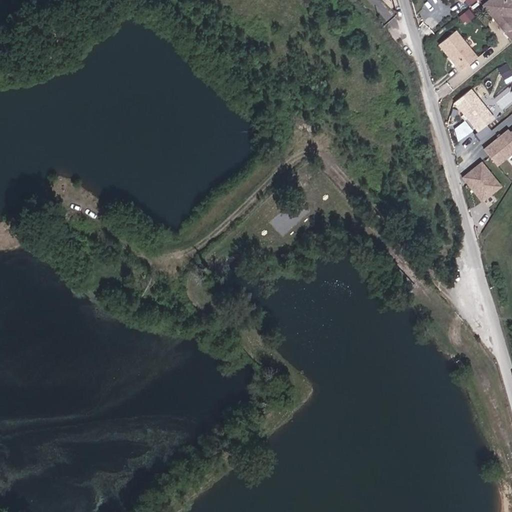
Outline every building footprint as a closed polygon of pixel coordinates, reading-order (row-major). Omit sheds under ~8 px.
[(511,17),(511,0),(492,0),(484,7),(506,33),(507,33),(511,38),(511,18),(511,17)] [(467,22),(473,13),(466,8),(460,17),(467,22)] [(478,60),(456,34),(440,48),(462,74),(478,60)] [(491,46),(479,54),(483,61),(495,53),(491,46)] [(511,89),(508,85),(492,97),(501,109),(511,100),(511,89)] [(470,89),(454,102),(478,131),(494,118),(470,89)] [(484,148),(509,132),(506,129),(481,145),(484,148)] [(511,129),(509,132),(484,148),(495,163),(511,151),(511,129)] [(500,185),(481,160),(461,176),(481,201),(500,185)]
